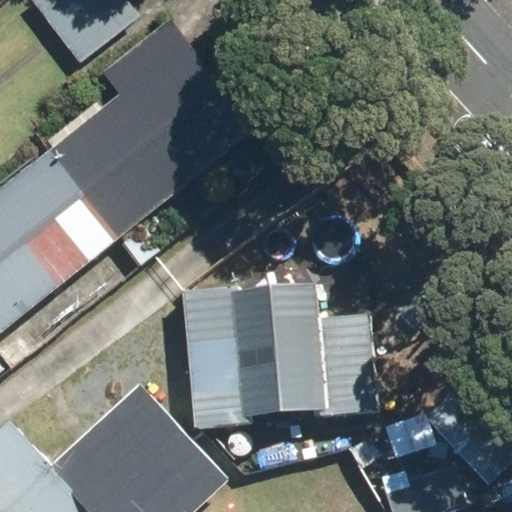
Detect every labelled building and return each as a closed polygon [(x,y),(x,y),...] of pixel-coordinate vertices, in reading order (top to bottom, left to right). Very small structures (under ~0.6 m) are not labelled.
[(133,0),(44,0),(95,61),(148,17),(133,0)] [(0,347),(272,132),(180,18),(101,80),(119,103),(0,197),(0,347)] [(202,297),(220,435),(386,414),(369,276),(202,297)] [(511,348),(433,419),(492,485),(511,466),(511,348)] [(154,372),(62,454),(29,415),(0,439),(0,511),(214,511),(251,479),(154,372)]
